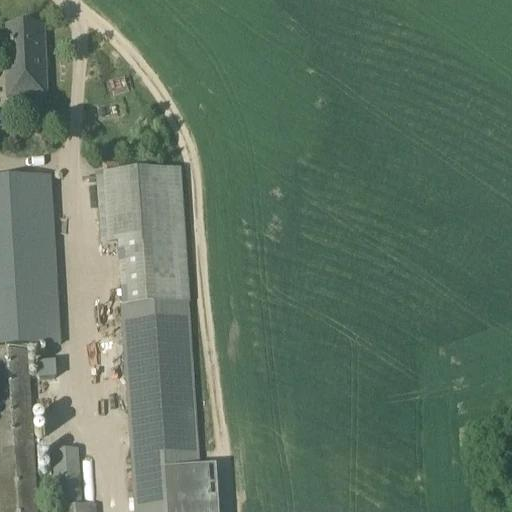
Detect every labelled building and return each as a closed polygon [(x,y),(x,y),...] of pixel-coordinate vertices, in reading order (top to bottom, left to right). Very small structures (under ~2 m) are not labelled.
[(7,101),(45,99),(42,29),(4,30),(7,101)] [(216,511),(214,463),(196,463),(188,305),(179,176),(97,180),(102,246),(129,245),(132,308),(122,308),(131,511),(216,511)] [(0,349),(59,346),(55,275),(50,183),(50,179),(0,181),(0,349)] [(37,511),(28,353),(0,355),(0,511),(37,511)] [(82,509),(78,451),(52,453),(54,511),(95,511),(95,507),(82,509)]
